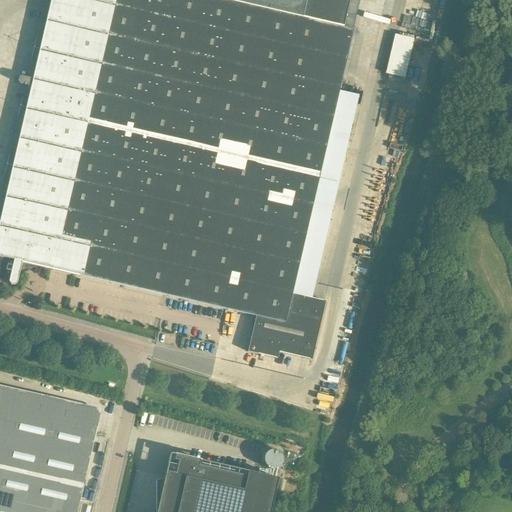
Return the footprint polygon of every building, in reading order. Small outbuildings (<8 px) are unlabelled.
[(17,284),(20,271),(29,265),(256,317),(248,352),(277,359),(279,353),(312,360),(325,302),(292,294),(339,89),(353,31),(353,30),(343,28),(349,0),(50,0),(32,80),(21,77),(18,79),(18,82),(19,84),(31,87),(0,219),(0,280),(8,282),(10,286),(13,286),(17,284)] [(395,34),(386,78),(405,82),(414,38),(395,34)] [(0,386),(0,511),(77,511),(97,429),(77,424),(82,405),(52,398),(50,398),(48,397),(42,396),(0,386)] [(271,470),(285,463),(277,447),(263,455),(271,470)] [(270,511),(278,479),(248,472),(246,477),(199,466),(200,461),(201,461),(174,455),(175,456),(174,461),(178,462),(176,468),(175,468),(174,472),(176,472),(175,474),(166,472),(164,480),(155,483),(154,511),(270,511)]
